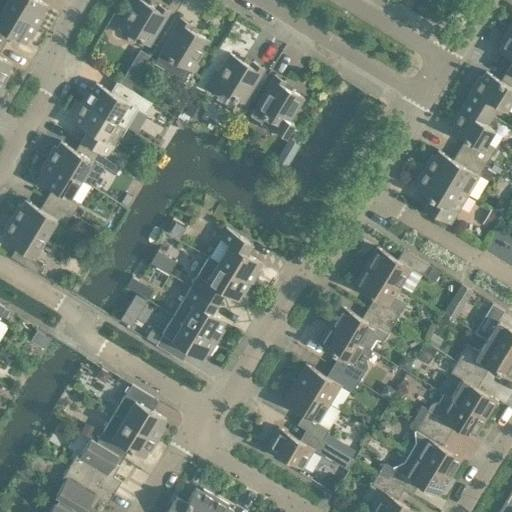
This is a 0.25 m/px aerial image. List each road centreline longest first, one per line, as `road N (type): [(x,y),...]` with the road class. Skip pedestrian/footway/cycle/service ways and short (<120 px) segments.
road 1 (residential): [(215,414),(297,280),(326,264),(372,191)]
road 2 (residential): [(215,414),(98,348),(56,298),(0,265)]
road 3 (residential): [(260,0),(423,99)]
road 4 (residential): [(0,167),(49,85),(56,44),(83,0)]
road 5 (residential): [(372,191),(511,279)]
road 6 (residential): [(203,446),(310,511)]
